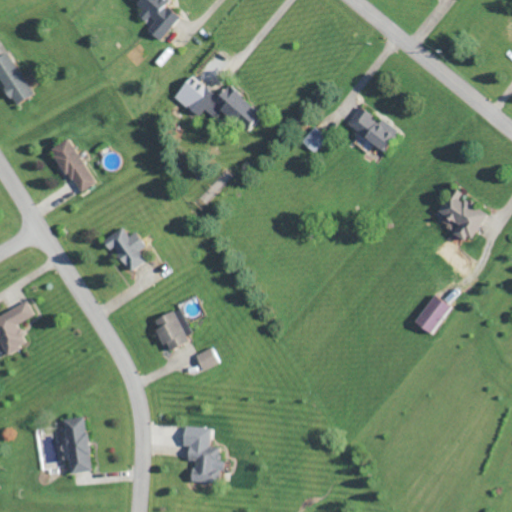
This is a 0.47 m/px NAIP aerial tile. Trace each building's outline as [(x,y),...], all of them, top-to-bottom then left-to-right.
[(142,0),(139,4),(147,11),(145,13),(156,23),(150,29),(162,40),(183,17),(170,5),(172,2),(169,0),(142,0)] [(0,57),(0,79),(17,105),(35,93),(8,52),(0,57)] [(212,90),(196,111),(203,117),(208,110),(219,119),(225,111),(251,131),(265,112),(230,86),(222,97),(212,90)] [(383,119),(382,121),(361,108),(349,126),(389,150),(401,130),(383,119)] [(303,141),(316,152),(329,137),(316,126),(303,141)] [(99,183),(70,138),(53,149),(82,193),(99,183)] [(490,211),(463,198),(466,193),(456,188),(443,212),(450,216),(449,218),(462,225),(458,233),(475,242),(490,211)] [(142,251),(150,247),(139,232),(132,236),(126,227),(107,240),(114,250),(117,248),(134,272),(149,261),(142,251)] [(435,334),(452,305),(435,295),(418,324),(435,334)] [(37,315),(30,301),(0,316),(0,339),(8,356),(31,344),(20,324),(37,315)] [(170,343),(172,350),(196,341),(184,309),(156,320),(165,345),(170,343)] [(205,371),(222,364),(215,347),(198,355),(205,371)] [(65,418),(74,472),(95,469),(87,415),(65,418)] [(213,426),(187,425),(186,445),(192,445),(191,458),(201,458),(200,468),(195,468),(194,480),(225,483),(227,460),(222,460),(223,446),(212,445),(213,426)]
